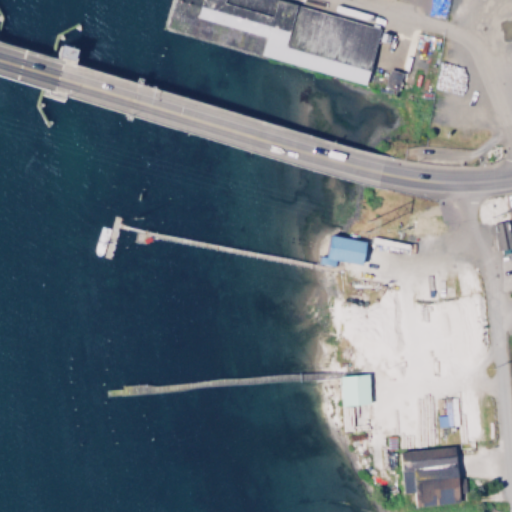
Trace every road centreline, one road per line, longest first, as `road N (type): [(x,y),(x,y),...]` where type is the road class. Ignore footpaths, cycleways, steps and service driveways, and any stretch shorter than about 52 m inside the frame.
road 1 (secondary): [(50,72),(394,172)]
road 2 (residential): [(508,505),(482,258),(461,178)]
